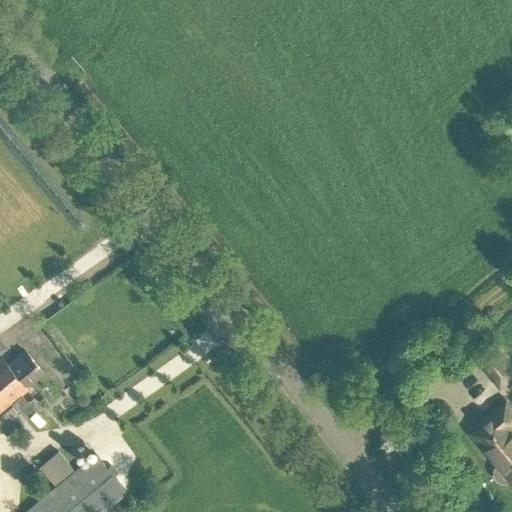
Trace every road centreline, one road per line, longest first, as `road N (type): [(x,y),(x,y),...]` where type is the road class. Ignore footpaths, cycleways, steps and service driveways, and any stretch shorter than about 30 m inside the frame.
road 1 (tertiary): [(403,511),(0,27)]
road 2 (track): [(334,424),(511,285)]
road 3 (unknown): [(155,212),(0,325)]
